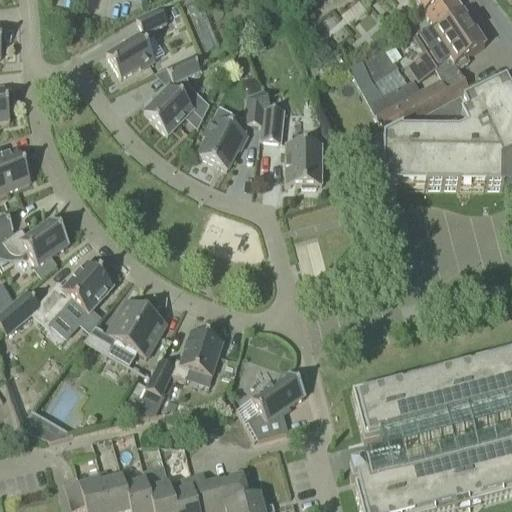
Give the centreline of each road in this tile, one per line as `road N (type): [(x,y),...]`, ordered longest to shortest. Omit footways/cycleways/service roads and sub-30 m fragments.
road 1 (residential): [(291,320),(214,316),(132,274),(98,241),(54,175),(31,76)]
road 2 (residential): [(291,320),(263,221),(167,177),(110,124),(76,78),(31,76)]
road 3 (residential): [(331,511),(315,449),(321,422),(291,320)]
